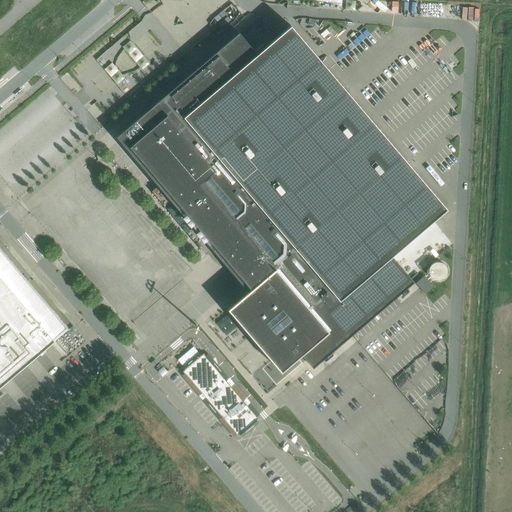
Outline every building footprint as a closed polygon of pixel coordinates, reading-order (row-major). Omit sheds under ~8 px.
[(182,85),(121,137),(183,210),(208,239),(237,273),(252,291),(230,309),(261,345),(281,369),(303,351),(313,362),(360,323),(409,281),(406,278),(389,258),(446,209),(409,164),(290,25),(252,54),(238,37),(182,85)] [(0,386),(55,340),(53,339),(66,328),(68,329),(69,328),(66,326),(28,280),(25,277),(7,256),(5,253),(0,247),(0,386)] [(426,259),(427,277),(441,277),(441,258),(426,259)] [(424,296),(433,288),(423,276),(414,284),(415,284),(424,296)] [(66,341),(72,347),(78,340),(72,334),(66,341)] [(204,354),(183,371),(238,436),(259,418),(247,404),(249,403),(246,399),(244,401),(231,385),(233,384),(218,367),(216,368),(204,354)] [(159,376),(164,369),(157,364),(152,371),(159,376)] [(34,396),(41,391),(37,386),(31,391),(34,396)] [(289,421),(298,430),(307,421),(297,412),(289,421)] [(257,423),(244,433),(255,447),(260,443),(254,435),(262,429),(257,423)] [(300,431),(307,437),(314,430),(307,424),(300,431)] [(247,443),(243,448),(250,453),(253,449),(247,443)] [(286,492),(277,500),(289,511),(301,511),(310,504),(293,488),(287,493),(286,492)]
